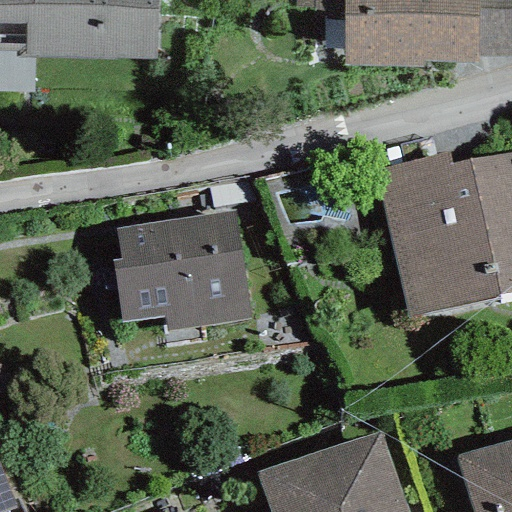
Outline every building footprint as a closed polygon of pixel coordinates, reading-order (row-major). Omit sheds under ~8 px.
[(156,0),(0,0),(0,24),(25,25),(24,58),(156,60),(156,0)] [(293,0),(294,10),(313,10),(313,0),(293,0)] [(344,10),(343,0),(313,0),(313,10),(344,10)] [(511,0),(343,0),(344,10),(344,66),(422,66),(422,61),(476,61),(476,57),(511,56),(511,0)] [(449,152),(375,167),(405,317),(511,295),(511,153),(452,165),(449,152)] [(235,211),(117,229),(121,259),(110,261),(119,324),(165,317),(167,332),(251,318),(235,211)] [(406,511),(380,431),(255,473),(268,511),(406,511)] [(511,511),(511,439),(457,454),(472,511),(511,511)] [(0,511),(8,511),(15,509),(0,471),(0,511)]
